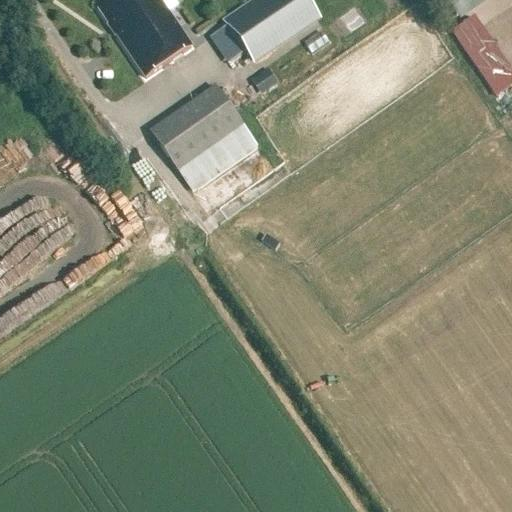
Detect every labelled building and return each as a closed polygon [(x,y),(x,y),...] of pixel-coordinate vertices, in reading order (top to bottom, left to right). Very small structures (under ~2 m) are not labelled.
[(109,0),(112,4),(99,12),(109,28),(111,27),(118,37),(116,38),(145,81),(191,50),(157,0),(154,0),(153,1),(152,0),(109,0)] [(259,0),(223,24),(246,59),(313,13),(303,0),(259,0)] [(447,0),(457,14),(479,0),(447,0)] [(494,29),(484,34),(492,52),(503,47),(494,29)] [(481,94),(509,75),(500,62),(473,81),(481,94)] [(255,80),(265,94),(277,86),(267,72),(255,80)] [(149,136),(177,175),(191,196),(257,149),(214,90),(149,136)] [(155,214),(172,201),(159,183),(141,197),(155,214)]
